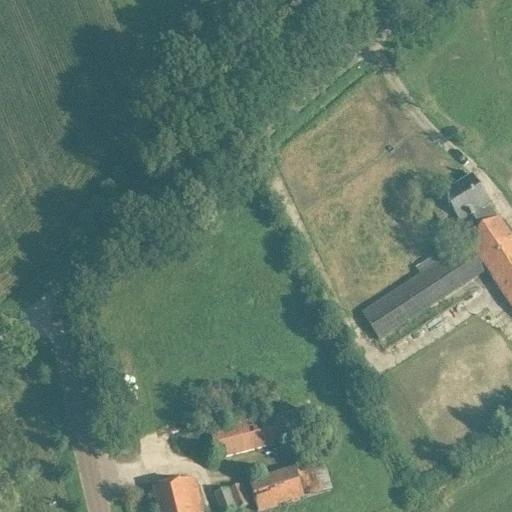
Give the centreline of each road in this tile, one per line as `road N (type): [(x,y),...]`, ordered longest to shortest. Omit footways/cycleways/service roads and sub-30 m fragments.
road 1 (unclassified): [(54,299),(375,32)]
road 2 (track): [(90,269),(99,239),(267,0)]
road 3 (residential): [(99,511),(54,299)]
